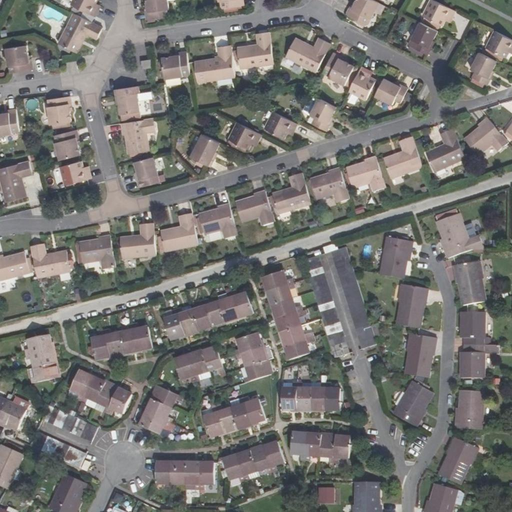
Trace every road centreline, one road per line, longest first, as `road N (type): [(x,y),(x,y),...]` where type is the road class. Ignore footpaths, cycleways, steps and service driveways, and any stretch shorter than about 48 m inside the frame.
road 1 (residential): [(511,176),(246,263),(57,313)]
road 2 (residential): [(442,110),(119,208)]
road 3 (residential): [(407,473),(388,453),(327,259)]
road 4 (residential): [(407,473),(442,417),(447,296),(431,259)]
road 5 (residential): [(315,13),(435,78)]
road 6 (residential): [(85,79),(119,208)]
road 7 (residential): [(132,39),(263,20)]
road 8 (residential): [(119,208),(54,225),(0,227)]
